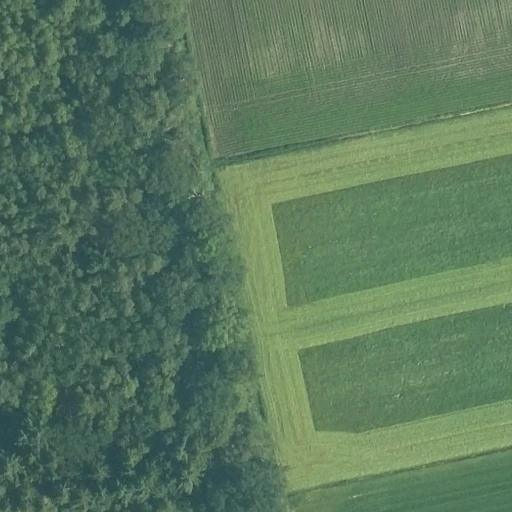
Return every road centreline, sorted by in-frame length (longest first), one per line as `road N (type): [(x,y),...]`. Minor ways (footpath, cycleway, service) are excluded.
road 1 (track): [(249,511),(138,0)]
road 2 (track): [(44,511),(230,469)]
road 3 (track): [(167,149),(0,177)]
road 4 (track): [(0,280),(72,228),(82,162)]
